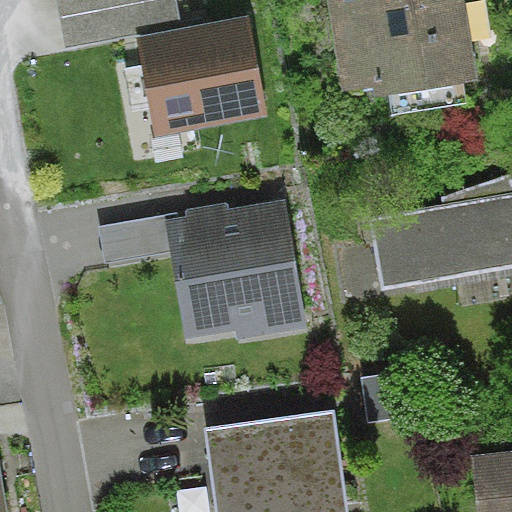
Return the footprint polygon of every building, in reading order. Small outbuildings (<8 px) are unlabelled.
[(69,0),(76,48),(192,34),(187,0),(69,0)] [(428,0),(378,8),(376,0),(328,0),(338,56),(371,51),(377,90),(462,76),(449,0),(428,0)] [(248,33),(144,50),(159,138),(262,120),(248,33)] [(436,196),(438,208),(367,220),(378,285),(511,261),(511,194),(511,195),(504,173),(436,196)] [(285,212),(174,232),(192,337),(304,317),(285,212)] [(394,415),(388,376),(359,380),(364,419),(394,415)] [(205,435),(216,511),(235,511),(335,498),(324,419),(205,435)] [(511,511),(511,456),(472,461),(477,511),(511,511)]
